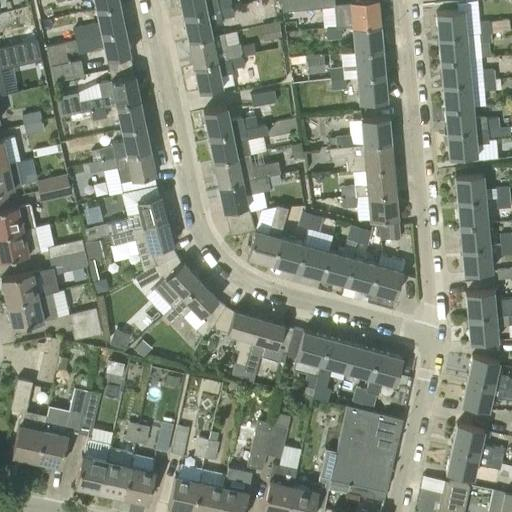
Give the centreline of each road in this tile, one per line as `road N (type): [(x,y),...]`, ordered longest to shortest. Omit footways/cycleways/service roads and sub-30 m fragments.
road 1 (residential): [(435,345),(243,281),(203,230),(182,171),(153,0)]
road 2 (residential): [(435,345),(405,0)]
road 3 (unclassified): [(408,511),(435,345)]
